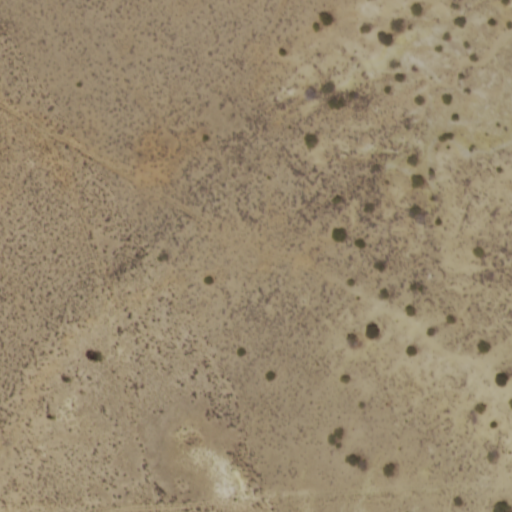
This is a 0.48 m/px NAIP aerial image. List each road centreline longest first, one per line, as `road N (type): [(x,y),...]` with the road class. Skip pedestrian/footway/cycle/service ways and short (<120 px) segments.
road 1 (track): [(153,508),(104,267),(73,176),(0,107)]
road 2 (track): [(511,510),(474,499),(153,508)]
